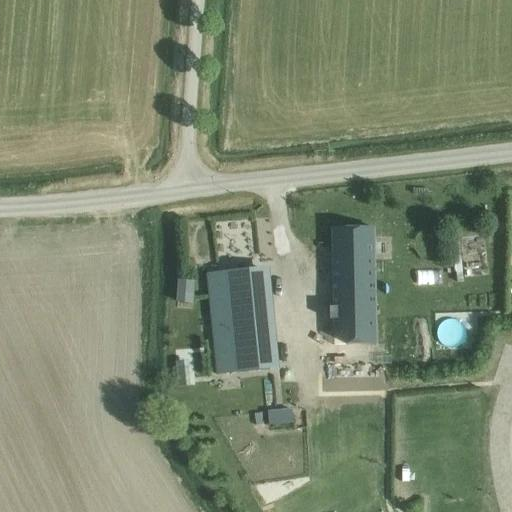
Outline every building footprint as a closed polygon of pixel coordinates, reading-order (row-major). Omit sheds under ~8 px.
[(332,229),(333,249),(334,344),(376,343),(374,228),(332,229)] [(464,276),(490,275),(488,232),(463,233),(464,276)] [(271,251),(216,254),(221,370),(276,367),(271,251)] [(178,281),(177,302),(193,303),(194,282),(178,281)] [(292,409),(268,412),(269,425),(273,425),(279,424),(293,422),(292,409)]
